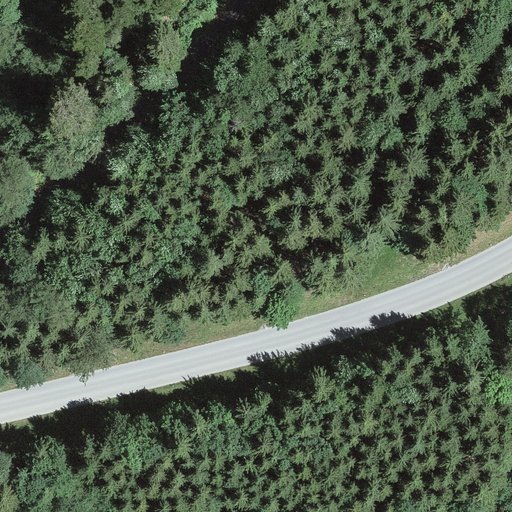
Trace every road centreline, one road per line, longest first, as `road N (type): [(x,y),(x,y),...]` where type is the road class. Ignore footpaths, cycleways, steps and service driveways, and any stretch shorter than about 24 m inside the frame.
road 1 (tertiary): [(0,408),(287,339),(420,296),(511,253)]
road 2 (track): [(0,232),(166,93),(246,0)]
